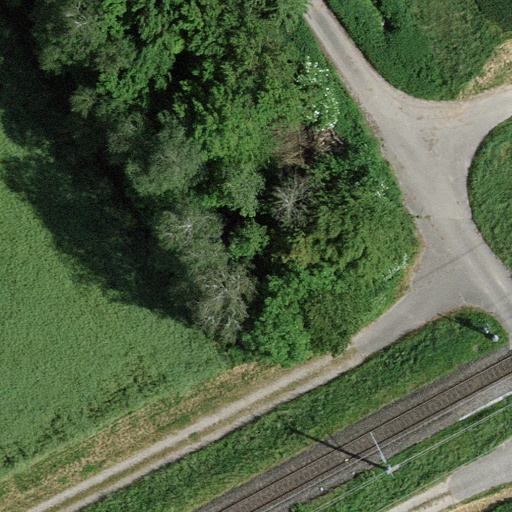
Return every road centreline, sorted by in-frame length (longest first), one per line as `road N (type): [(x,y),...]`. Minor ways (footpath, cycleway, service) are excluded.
road 1 (track): [(54,511),(490,273)]
road 2 (track): [(316,0),(415,159)]
road 3 (track): [(415,159),(490,273)]
